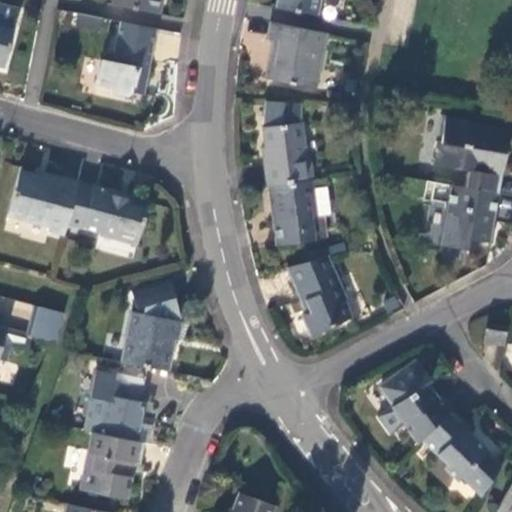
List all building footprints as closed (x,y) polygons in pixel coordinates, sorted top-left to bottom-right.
[(115,0),(115,6),(162,15),(165,0),(115,0)] [(279,0),(278,9),(319,17),(322,0),(279,0)] [(146,96),(160,30),(122,22),(114,61),(103,59),(98,86),(111,89),(115,96),(129,99),(135,93),(146,96)] [(0,65),(5,67),(16,28),(0,23),(0,65)] [(327,35),(274,24),(270,41),(275,43),(268,81),(316,91),(327,35)] [(264,166),(268,188),(270,188),(313,182),(314,182),(312,160),(308,161),(303,124),(301,124),(302,104),(267,103),(265,129),(263,129),(268,165),(264,166)] [(444,143),(449,118),(443,117),(439,143),(444,143)] [(468,191),(501,196),(511,136),(469,128),(470,122),(449,118),(444,143),(439,143),(434,167),(471,173),(468,191)] [(50,232),(65,237),(68,227),(81,182),(48,173),(47,178),(23,171),(10,215),(52,226),(50,232)] [(81,182),(68,227),(84,231),(85,228),(100,232),(99,235),(136,244),(149,200),(128,195),(127,198),(113,194),(114,191),(81,182)] [(313,182),(270,188),(278,245),(316,242),(314,222),(319,221),(313,182)] [(491,246),(501,196),(468,191),(456,188),(443,249),(469,254),(471,242),(491,246)] [(330,258),(289,270),(302,317),(298,319),(304,340),(348,327),(342,309),(344,308),(330,258)] [(133,314),(123,364),(167,373),(172,350),(169,350),(171,339),(178,340),(181,323),(180,324),(181,317),(174,299),(176,297),(172,282),(133,294),(140,315),(133,314)] [(506,329),(489,326),(485,344),(502,347),(506,329)] [(400,374),(380,388),(394,407),(377,419),(390,436),(404,426),(419,445),(421,443),(452,411),(442,398),(439,401),(426,384),(430,381),(417,364),(401,376),(400,374)] [(98,435),(136,443),(144,403),(141,403),(144,387),(113,381),(109,396),(107,396),(98,435)] [(460,478),(481,499),(502,466),(490,455),(486,451),(487,450),(468,432),(471,429),(452,411),(421,443),(445,467),(442,469),(456,483),(460,478)] [(98,435),(92,434),(81,489),(125,499),(129,478),(128,478),(131,462),(139,465),(143,444),(136,443),(98,435)] [(495,511),(511,511),(511,475),(495,511)] [(273,511),(275,508),(237,493),(230,511),(273,511)]
